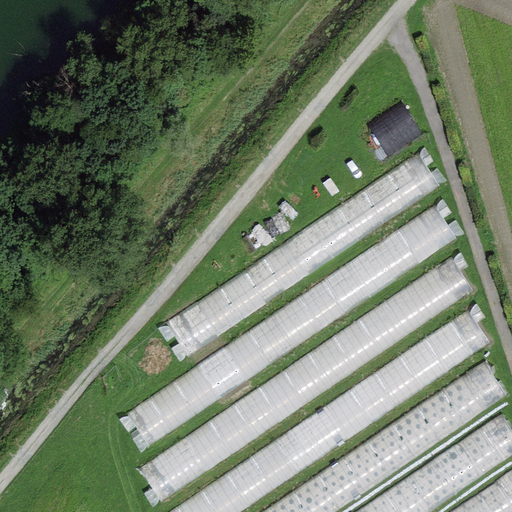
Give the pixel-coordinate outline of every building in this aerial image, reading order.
[(403,104),(241,208),(263,241),(424,137),(403,104)] [(418,156),(123,354),(147,389),(442,191),(418,156)] [(436,210),(123,419),(146,454),(459,245),(436,210)] [(455,259),(142,469),(166,503),(479,294),(455,259)] [(473,312),(173,511),(249,511),(496,347),(473,312)] [(511,397),(489,363),(266,511),(341,511),(511,398),(511,397)] [(511,430),(504,418),(363,511),(438,511),(511,463),(511,430)] [(511,511),(511,474),(455,511),(511,511)]
